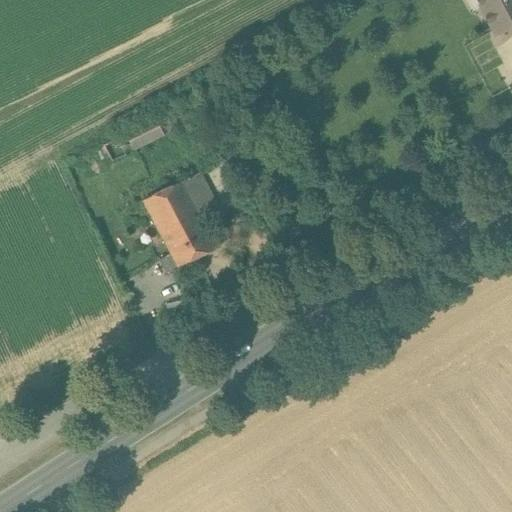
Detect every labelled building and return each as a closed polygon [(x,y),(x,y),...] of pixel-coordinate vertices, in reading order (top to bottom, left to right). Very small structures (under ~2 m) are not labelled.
[(511,0),(479,0),(497,34),(511,25),(511,0)] [(155,117),(126,132),(135,150),(164,135),(155,117)] [(126,132),(103,143),(112,161),(135,150),(126,132)] [(208,169),(192,177),(202,199),(211,218),(227,211),(208,169)] [(192,177),(147,197),(157,219),(202,199),(192,177)] [(202,199),(157,219),(179,267),(224,247),(211,218),(202,199)]
